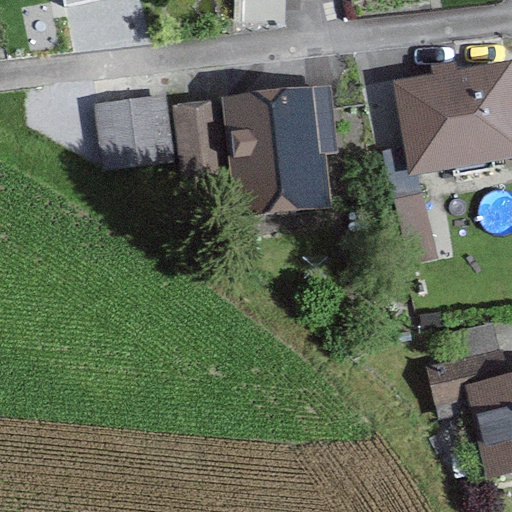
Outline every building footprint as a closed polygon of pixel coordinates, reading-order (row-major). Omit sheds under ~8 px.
[(511,68),(396,91),(414,186),(511,166),(511,68)] [(332,100),(228,109),(237,222),(341,213),(332,100)] [(129,109),(135,173),(170,169),(164,106),(129,109)] [(135,173),(129,109),(96,113),(102,176),(135,173)] [(216,110),(176,115),(183,172),(223,167),(216,110)] [(403,210),(415,258),(444,250),(431,202),(403,210)] [(511,386),(464,395),(482,488),(511,482),(511,386)]
